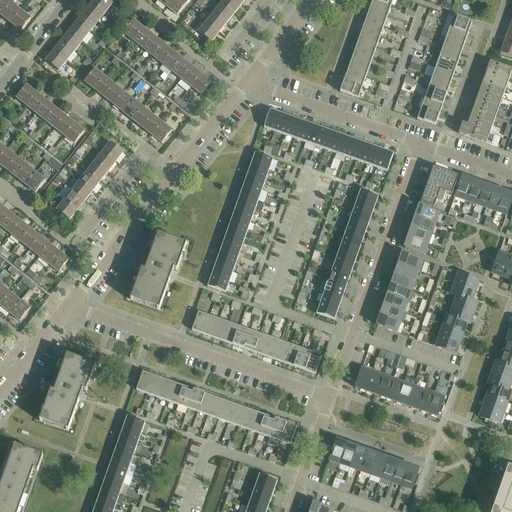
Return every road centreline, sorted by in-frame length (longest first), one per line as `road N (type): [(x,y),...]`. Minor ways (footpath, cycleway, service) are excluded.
road 1 (residential): [(330,399),(68,306)]
road 2 (residential): [(330,399),(420,144)]
road 3 (residential): [(420,144),(250,77)]
road 4 (residential): [(68,306),(170,179)]
road 5 (unknown): [(299,486),(223,452),(206,466),(189,511)]
road 6 (residential): [(170,179),(250,77)]
road 7 (residential): [(83,236),(137,167),(170,179)]
